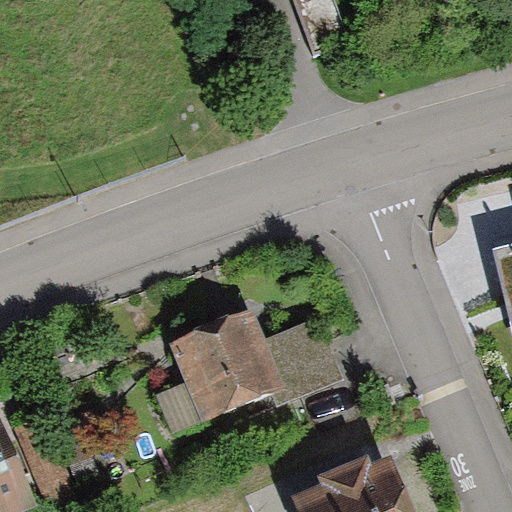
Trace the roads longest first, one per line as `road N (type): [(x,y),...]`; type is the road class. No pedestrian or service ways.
road 1 (residential): [(344,160),(489,511)]
road 2 (tertiary): [(0,291),(344,160)]
road 3 (tertiary): [(344,160),(511,118)]
